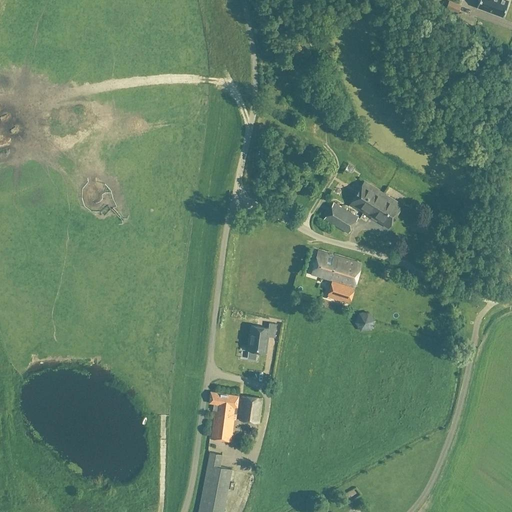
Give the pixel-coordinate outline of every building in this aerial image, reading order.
[(502,17),(508,1),(506,0),(479,0),(476,7),(502,17)] [(459,6),(450,2),(448,8),(457,12),(459,6)] [(287,83),(295,80),(293,71),(284,73),(287,83)] [(369,216),(376,205),(383,194),(363,182),(350,204),(369,216)] [(383,194),(376,205),(394,217),(401,206),(383,194)] [(334,226),(343,210),(332,203),(323,219),(334,226)] [(376,205),(369,216),(388,228),(394,217),(376,205)] [(343,210),(334,226),(341,230),(350,214),(343,210)] [(347,234),(357,218),(350,214),(341,230),(347,234)] [(349,303),(361,264),(317,252),(311,275),(332,281),(327,297),(349,303)] [(363,271),(376,283),(385,272),(371,261),(363,271)] [(394,278),(389,287),(386,285),(371,314),(389,323),(393,317),(398,319),(414,288),(394,278)] [(249,351),(248,359),(256,360),(257,352),(267,353),(269,337),(274,338),(276,324),(270,323),(268,323),(268,328),(252,326),(249,351)] [(376,331),(376,323),(358,323),(358,331),(376,331)] [(210,392),(209,403),(214,404),(209,439),(232,442),(238,396),(210,392)] [(258,423),(262,399),(242,396),(239,420),(258,423)] [(197,511),(222,511),(231,468),(219,466),(222,454),(210,452),(197,511)] [(349,503),(357,497),(353,490),(344,496),(349,503)]
